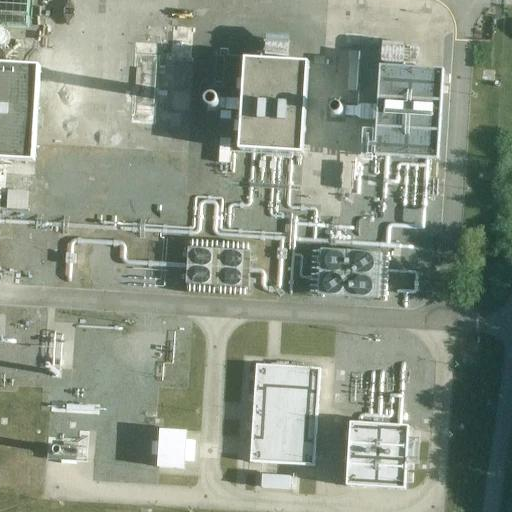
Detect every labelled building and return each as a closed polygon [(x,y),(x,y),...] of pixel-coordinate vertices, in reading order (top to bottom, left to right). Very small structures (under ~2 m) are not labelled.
[(0,0),(0,17),(31,18),(31,0),(0,0)] [(174,53),(199,52),(198,22),(173,22),(174,53)] [(135,47),(135,124),(163,124),(163,47),(135,47)] [(307,63),(244,61),(240,158),(303,161),(307,63)] [(33,72),(0,70),(0,167),(28,168),(33,72)] [(442,76),(378,74),(374,166),(438,168),(442,76)] [(376,273),(376,287),(385,287),(386,255),(365,254),(365,273),(376,273)] [(322,372),(259,370),(255,462),(318,465),(322,372)] [(163,474),(190,474),(190,460),(196,460),(196,428),(163,428),(163,474)] [(408,435),(351,433),(348,490),(406,492),(408,435)] [(267,474),(267,488),(296,489),(296,474),(267,474)]
